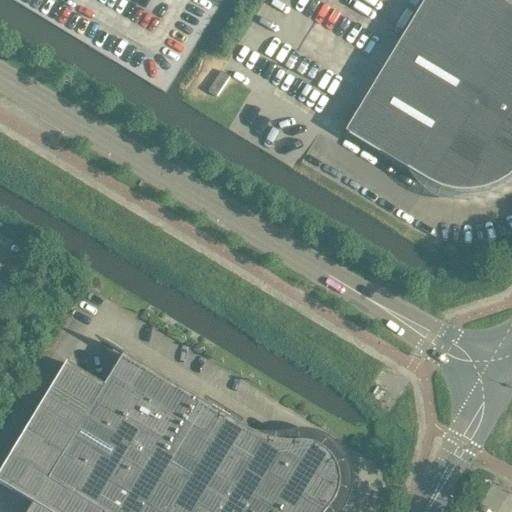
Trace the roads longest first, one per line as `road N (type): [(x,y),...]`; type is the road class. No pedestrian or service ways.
road 1 (tertiary): [(499,375),(0,78)]
road 2 (tertiary): [(425,511),(499,375)]
